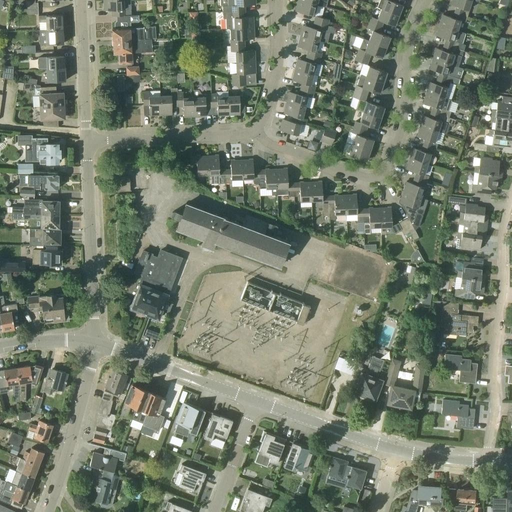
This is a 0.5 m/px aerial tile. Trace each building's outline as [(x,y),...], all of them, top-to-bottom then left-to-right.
[(126,15),(126,10),(131,9),(130,0),(103,0),(104,10),(112,10),(112,16),(126,15)] [(223,12),(245,11),(245,5),(256,5),(255,0),(227,0),(228,5),(222,6),(223,12)] [(328,25),(329,21),(329,19),(321,17),(324,7),(316,5),(298,0),(295,11),(316,16),(314,22),(328,25)] [(393,1),(393,0),(380,0),(377,7),(381,9),(399,15),(403,5),(393,1)] [(468,10),(471,0),(451,0),(450,4),(456,6),(455,12),(467,16),(469,10),(468,10)] [(394,26),(399,15),(381,9),(377,19),(371,16),(369,22),(370,22),(369,22),(381,27),(383,21),(394,26)] [(226,29),(235,28),(254,28),(253,16),(245,17),(245,11),(223,12),(223,18),(225,18),(226,29)] [(466,22),(467,16),(455,12),(453,17),(443,14),(439,25),(457,31),(460,20),(466,22)] [(40,29),(62,28),(62,15),(39,16),(39,22),(40,29)] [(129,27),(129,20),(117,21),(115,23),(115,28),(112,28),(113,41),(151,39),(156,39),(156,27),(144,27),(144,28),(130,28),(130,27),(129,27)] [(330,32),(334,33),(336,27),(331,26),(328,25),(314,22),(313,27),(303,25),(301,36),(319,40),(319,41),(324,42),(327,43),(330,32)] [(379,32),(381,27),(369,22),(367,28),(373,30),(369,40),(386,47),(390,37),(379,32)] [(465,33),(457,31),(439,25),(436,35),(446,39),(444,44),(463,50),(465,45),(462,44),(465,33)] [(39,30),(40,38),(40,44),(63,43),(62,28),(40,29),(40,30),(39,30)] [(231,46),(244,45),(244,39),(254,39),(254,28),(235,28),(235,39),(231,40),(231,46)] [(319,41),(319,40),(301,36),(298,47),(308,49),(307,55),(320,58),(324,42),(319,41)] [(369,40),(363,38),(357,54),(369,59),(371,53),(382,58),(386,47),(369,40)] [(152,51),(151,39),(113,41),(113,54),(119,53),(120,63),(132,63),(131,52),(152,51)] [(458,67),(463,50),(444,44),(442,50),(436,48),(433,59),(458,67)] [(236,62),(255,62),(255,50),(245,51),(244,45),(231,46),(231,52),(236,51),(236,62)] [(367,64),(369,59),(357,54),(355,60),(367,64)] [(319,64),(320,58),(307,55),(305,60),(298,59),(295,69),(313,74),(316,63),(319,64)] [(48,69),(64,68),(64,56),(47,57),(38,57),(39,69),(48,69)] [(463,68),(458,67),(433,59),(429,69),(439,72),(438,78),(451,82),(458,84),(463,68)] [(232,80),(246,79),(246,73),(256,73),(255,62),(236,62),(237,73),(232,74),(232,80)] [(126,67),(127,75),(139,74),(138,66),(126,67)] [(366,77),(383,82),(387,72),(369,66),(366,76),(366,77)] [(13,81),(14,67),(4,67),(3,79),(5,79),(13,81)] [(64,68),(48,69),(48,82),(65,81),(64,68)] [(313,74),(295,69),(292,80),(302,83),(301,88),(314,92),(318,75),(313,74)] [(356,85),(354,91),(367,95),(368,89),(380,93),(383,82),(366,77),(366,76),(360,75),(357,85),(356,85)] [(449,88),(451,82),(438,78),(436,83),(430,81),(426,92),(444,98),(448,87),(449,88)] [(40,107),(66,105),(66,99),(64,99),(63,93),(56,93),(56,86),(34,88),(35,95),(39,95),(40,107)] [(178,106),(177,92),(177,88),(171,88),(171,95),(160,96),(161,115),(172,114),(172,106),(178,106)] [(312,97),(314,92),(301,88),(300,91),(297,90),(295,91),(295,93),(290,91),(287,102),(305,107),(308,96),(312,97)] [(212,108),(211,94),(205,94),(202,94),(199,89),(194,90),(194,97),(195,116),(206,116),(206,112),(208,112),(209,110),(209,108),(212,108)] [(161,115),(160,96),(149,96),(149,91),(143,92),(143,105),(149,105),(150,115),(161,115)] [(229,115),(228,96),(228,91),(217,92),(217,94),(211,94),(212,108),(217,107),(218,115),(229,115)] [(365,101),(367,95),(354,91),(353,97),(359,99),(356,110),(381,118),(384,107),(365,101)] [(195,116),(194,97),(183,98),(183,92),(177,92),(178,106),(183,106),(184,117),(195,116)] [(452,100),(444,98),(426,92),(423,103),(433,106),(431,111),(449,117),(451,111),(448,111),(452,100)] [(244,100),(240,100),(239,95),(228,96),(229,115),(240,114),(240,111),(245,111),(244,100)] [(511,96),(502,96),(501,101),(497,100),(496,110),(492,109),(491,116),(511,118),(511,96)] [(302,118),(305,107),(287,102),(284,113),(294,116),(292,121),(301,124),(301,123),(305,125),(307,119),(302,118)] [(67,111),(66,105),(40,107),(41,120),(43,120),(43,126),(58,127),(58,119),(65,118),(64,112),(67,111)] [(377,128),(381,118),(356,110),(363,112),(360,122),(356,121),(354,127),(366,131),(368,125),(377,128)] [(456,119),(449,117),(431,111),(429,117),(423,115),(420,126),(444,133),(445,134),(447,133),(449,125),(453,126),(456,119)] [(489,129),(511,132),(511,118),(491,116),(490,122),(495,122),(494,130),(489,129)] [(292,121),(283,119),(280,130),(298,135),(301,124),(292,121)] [(440,144),(444,133),(420,126),(417,136),(425,139),(423,145),(436,149),(438,143),(440,144)] [(364,136),(366,131),(354,127),(352,132),(356,134),(352,144),(370,150),(373,139),(364,136)] [(320,140),(326,142),(331,130),(325,128),(320,140)] [(511,132),(489,129),(488,135),(493,136),(491,146),(503,147),(503,146),(511,147),(511,141),(511,132)] [(336,132),(331,130),(326,142),(332,144),(336,132)] [(47,138),(39,138),(32,138),(32,135),(18,135),(18,145),(31,145),(31,161),(40,161),(40,163),(58,162),(58,144),(47,144),(47,138)] [(310,139),(308,146),(314,149),(317,141),(310,139)] [(487,151),(488,145),(475,143),(474,150),(487,151)] [(366,161),(370,150),(352,144),(349,155),(366,161)] [(434,155),(436,149),(423,145),(421,150),(413,147),(410,158),(427,164),(431,153),(434,155)] [(226,183),(225,170),(219,170),(219,155),(208,156),(208,174),(219,174),(220,183),(226,183)] [(197,175),(208,174),(208,156),(190,157),(191,170),(197,170),(197,175)] [(479,173),(502,175),(503,169),(499,168),(500,161),(492,160),(492,158),(480,156),(479,166),(475,165),(474,172),(478,173),(479,173)] [(424,174),(427,164),(410,158),(406,169),(416,172),(414,178),(427,182),(429,176),(424,174)] [(232,179),(243,179),(242,160),(231,161),(231,169),(225,170),(226,183),(232,183),(232,179)] [(260,184),(259,170),(253,170),(253,160),(242,160),(243,179),(254,178),(254,184),(260,184)] [(18,173),(32,173),(32,163),(17,163),(18,173)] [(435,167),(433,175),(449,180),(451,172),(435,167)] [(277,195),(277,188),(276,169),(259,170),(260,184),(260,188),(272,188),(272,195),(277,195)] [(294,196),(294,183),(288,183),(287,169),(276,169),(277,188),(277,195),(288,194),(288,197),(294,196)] [(501,183),(502,175),(479,173),(478,173),(477,185),(472,184),(471,192),(486,194),(487,188),(496,189),(497,182),(501,183)] [(41,174),(28,174),(19,174),(19,175),(20,185),(34,185),(34,188),(44,188),(44,189),(46,189),(46,188),(58,188),(58,175),(41,175),(41,174)] [(130,191),(130,179),(130,177),(114,178),(115,192),(130,191)] [(425,188),(427,182),(414,178),(412,183),(406,181),(403,192),(421,198),(424,187),(425,188)] [(329,214),(328,196),(322,196),(322,181),(311,182),(311,201),(322,200),(323,215),(329,214)] [(300,201),(311,201),(311,182),(294,183),(294,196),(300,196),(300,201)] [(20,189),(20,196),(34,197),(35,190),(20,189)] [(427,200),(421,198),(403,192),(400,202),(401,203),(408,215),(414,217),(417,208),(424,210),(427,200)] [(363,222),(363,209),(357,209),(356,194),(345,195),(346,214),(346,220),(358,220),(358,223),(363,222)] [(335,214),(346,214),(345,195),(328,196),(329,214),(329,219),(336,219),(335,214)] [(447,202),(463,204),(464,198),(448,196),(447,202)] [(14,207),(14,213),(23,213),(59,214),(59,201),(43,201),(43,199),(34,199),(34,207),(26,207),(26,208),(14,207)] [(460,218),(488,222),(488,215),(484,215),(485,207),(477,206),(478,204),(466,203),(465,212),(460,212),(460,218)] [(246,215),(242,224),(186,204),(176,229),(204,239),(202,246),(212,250),(215,242),(279,266),(288,242),(263,233),(267,223),(246,215)] [(386,226),(392,226),(391,207),(380,208),(381,227),(381,234),(386,234),(386,226)] [(381,227),(380,208),(363,209),(363,222),(364,222),(364,233),(371,233),(371,227),(381,227)] [(23,213),(14,213),(14,219),(42,220),(41,227),(58,227),(59,214),(23,213)] [(419,237),(415,230),(409,217),(403,220),(409,232),(410,232),(414,240),(419,237)] [(458,232),(486,236),(484,235),(485,228),(487,229),(488,222),(460,218),(459,224),(463,225),(463,232),(458,232)] [(404,235),(409,232),(403,220),(398,223),(401,230),(404,235)] [(267,229),(273,232),(274,232),(275,232),(276,231),(277,231),(278,229),(278,228),(278,227),(277,226),(277,225),(275,225),(269,223),(267,229)] [(43,243),(60,243),(60,229),(30,229),(30,236),(43,237),(43,243)] [(485,243),(486,236),(458,232),(456,248),(460,248),(460,249),(472,250),(472,248),(480,249),(481,242),(485,243)] [(33,250),(33,263),(61,264),(61,250),(33,250)] [(158,297),(165,300),(181,258),(161,250),(158,258),(151,255),(152,254),(143,250),(135,271),(143,274),(132,303),(129,306),(130,311),(135,310),(146,314),(152,299),(156,301),(158,297)] [(411,254),(411,256),(411,260),(424,260),(418,250),(416,250),(415,251),(414,251),(413,252),(412,253),(412,254),(411,254)] [(457,276),(485,280),(486,273),(482,273),(483,265),(475,264),(475,263),(463,261),(462,271),(458,270),(457,276)] [(2,274),(4,284),(13,282),(11,273),(2,274)] [(484,287),(485,280),(457,276),(457,277),(455,276),(454,288),(455,289),(455,296),(469,298),(470,293),(479,294),(480,287),(484,287)] [(432,292),(424,291),(421,304),(429,305),(432,292)] [(15,294),(17,304),(24,303),(23,293),(15,294)] [(17,303),(5,305),(3,295),(0,295),(0,313),(3,330),(14,328),(12,312),(18,311),(17,303)] [(66,299),(65,299),(65,297),(55,298),(55,295),(29,298),(30,308),(40,306),(41,309),(43,308),(44,322),(53,321),(53,323),(69,321),(66,299)] [(158,318),(165,300),(158,297),(156,301),(152,299),(146,314),(158,318)] [(169,313),(173,303),(165,300),(162,310),(169,313)] [(469,315),(458,314),(459,303),(443,301),(441,327),(457,328),(456,334),(465,335),(466,332),(473,333),(473,321),(469,321),(469,315)] [(303,324),(310,306),(303,304),(296,322),(303,324)] [(471,359),(461,358),(462,355),(445,354),(443,368),(460,370),(459,382),(474,383),(475,373),(476,373),(477,363),(471,362),(471,359)] [(411,390),(394,386),(401,361),(392,358),(384,384),(391,386),(388,403),(410,407),(412,400),(419,402),(425,366),(415,364),(411,390)] [(365,375),(362,373),(355,392),(359,393),(360,395),(368,399),(370,398),(375,399),(382,380),(377,379),(381,368),(380,368),(382,363),(373,359),(371,364),(369,364),(365,375)] [(18,383),(18,402),(26,402),(26,383),(33,382),(38,383),(43,366),(35,364),(35,365),(16,368),(18,383)] [(18,383),(16,368),(0,370),(0,393),(0,394),(8,392),(6,386),(13,385),(14,394),(14,402),(18,402),(18,383)] [(54,393),(56,388),(63,390),(65,381),(67,382),(67,380),(65,380),(67,373),(52,369),(49,379),(47,378),(44,390),(51,392),(54,393)] [(119,397),(127,375),(114,370),(111,378),(109,378),(105,387),(102,398),(113,401),(113,400),(112,400),(113,395),(119,397)] [(137,407),(143,390),(131,385),(120,415),(127,417),(131,405),(136,407),(137,407)] [(143,423),(154,394),(143,390),(137,407),(136,407),(132,419),(143,423)] [(159,415),(165,398),(154,394),(143,423),(142,424),(158,430),(163,417),(159,415)] [(31,411),(37,414),(43,398),(36,395),(31,411)] [(468,405),(459,404),(459,401),(443,399),(441,414),(457,416),(456,427),(472,429),(473,419),(474,419),(475,408),(468,408),(468,405)] [(110,411),(111,406),(101,403),(99,409),(110,411)] [(187,436),(189,432),(196,435),(205,410),(186,403),(183,409),(181,408),(178,416),(180,416),(175,432),(187,436)] [(19,420),(31,418),(30,412),(18,413),(19,420)] [(106,429),(107,429),(111,430),(116,415),(110,413),(109,413),(108,417),(110,417),(108,423),(106,429)] [(212,414),(203,437),(211,441),(213,437),(225,441),(233,420),(212,413),(212,414)] [(110,417),(108,417),(100,414),(98,420),(108,423),(110,417)] [(47,441),(53,425),(39,420),(37,426),(30,423),(28,429),(35,431),(34,437),(47,441)] [(106,429),(108,423),(98,420),(96,426),(106,429)] [(96,426),(95,433),(105,436),(107,429),(106,429),(96,426)] [(23,435),(13,431),(9,442),(14,444),(19,446),(23,435)] [(262,442),(258,452),(270,457),(268,461),(276,464),(286,439),(263,431),(260,441),(262,442)] [(103,443),(105,436),(95,433),(93,441),(103,443)] [(179,445),(182,438),(172,434),(169,441),(179,445)] [(293,442),(284,467),(292,470),(293,466),(304,470),(305,471),(308,463),(310,464),(312,457),(310,456),(313,449),(293,442)] [(10,453),(17,455),(20,448),(13,445),(10,453)] [(23,458),(39,464),(44,452),(32,447),(30,453),(26,451),(23,458)] [(107,473),(113,475),(117,458),(124,460),(126,453),(105,447),(103,454),(93,452),(90,464),(99,467),(99,468),(101,468),(101,467),(107,469),(107,473)] [(347,481),(346,484),(361,489),(366,470),(347,465),(348,461),(333,457),(331,465),(330,464),(329,467),(330,467),(328,475),(347,481)] [(23,458),(23,459),(20,458),(15,469),(16,469),(16,471),(34,478),(39,464),(23,458)] [(183,473),(178,485),(189,489),(188,492),(198,495),(206,473),(182,464),(179,472),(183,473)] [(9,468),(5,480),(10,482),(14,470),(9,468)] [(29,490),(34,478),(16,471),(11,483),(13,484),(29,490)] [(119,476),(113,475),(107,473),(105,480),(97,477),(90,500),(107,504),(109,498),(110,499),(110,496),(109,496),(111,488),(116,489),(119,476)] [(239,483),(248,487),(251,482),(242,477),(239,483)] [(273,482),(264,478),(261,484),(271,487),(273,482)] [(13,484),(11,488),(10,491),(14,493),(12,498),(6,496),(4,502),(21,509),(24,503),(29,490),(13,484)] [(443,507),(444,503),(444,493),(440,493),(441,488),(420,486),(420,490),(412,490),(407,507),(403,506),(401,511),(416,511),(419,505),(443,507)] [(506,490),(508,490),(508,498),(493,498),(492,511),(511,511),(511,486),(506,487),(506,490)] [(272,497),(247,488),(239,511),(242,511),(249,511),(250,511),(261,511),(265,504),(269,505),(272,497)] [(467,503),(476,503),(477,491),(458,489),(457,502),(455,502),(455,509),(467,510),(467,503)] [(301,509),(304,502),(291,497),(288,505),(301,509)] [(191,511),(192,510),(168,501),(165,509),(169,510),(167,511),(191,511)]
